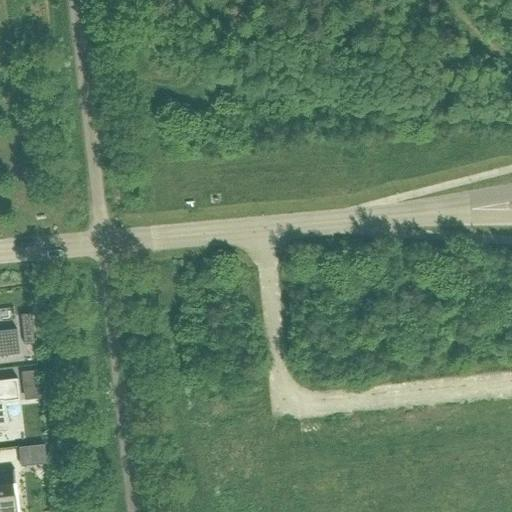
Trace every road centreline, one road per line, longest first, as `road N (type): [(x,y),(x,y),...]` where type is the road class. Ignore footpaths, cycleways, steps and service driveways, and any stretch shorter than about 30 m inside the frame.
road 1 (residential): [(263,230),(281,405),(511,384)]
road 2 (unclassified): [(102,243),(133,511)]
road 3 (unclassified): [(74,0),(102,243)]
road 4 (unclassified): [(263,230),(461,210)]
road 5 (unclassified): [(102,243),(263,230)]
